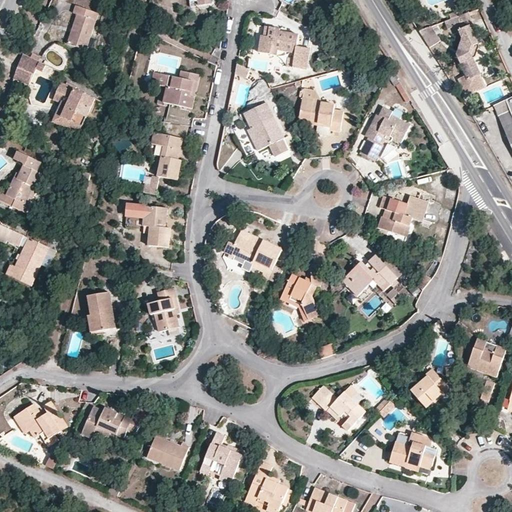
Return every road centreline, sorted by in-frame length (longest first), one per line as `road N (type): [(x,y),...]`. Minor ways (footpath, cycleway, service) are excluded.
road 1 (secondary): [(503,191),(372,0)]
road 2 (residential): [(255,422),(313,460),(452,509)]
road 3 (residential): [(211,196),(206,163),(242,0)]
road 4 (secondary): [(369,0),(465,162)]
road 5 (residential): [(0,386),(29,371),(181,392)]
road 6 (residential): [(423,320),(381,349),(310,372),(279,373)]
road 7 (residential): [(223,340),(193,270),(211,196)]
road 8 (track): [(0,460),(122,511)]
road 9 (residential): [(464,208),(444,287),(423,320)]
